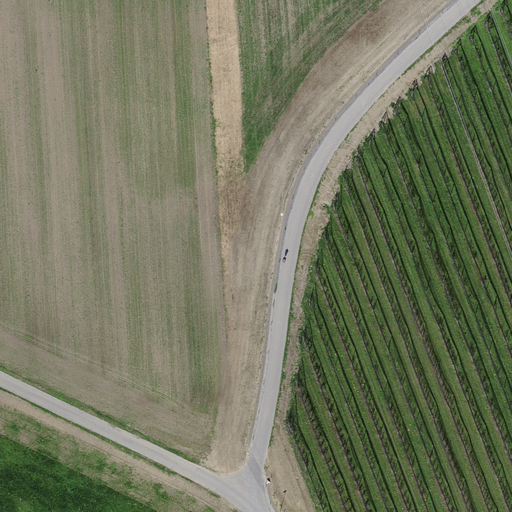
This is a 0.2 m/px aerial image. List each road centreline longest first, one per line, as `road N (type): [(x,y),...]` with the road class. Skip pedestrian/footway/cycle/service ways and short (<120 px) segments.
road 1 (unclassified): [(470,0),(364,101),(306,192),(287,264),(266,424),(244,498)]
road 2 (unclassified): [(0,379),(244,498)]
